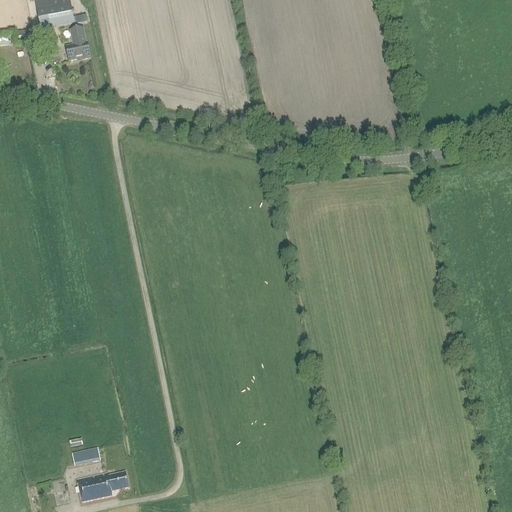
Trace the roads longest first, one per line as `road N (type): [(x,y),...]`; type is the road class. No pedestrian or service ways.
road 1 (unclassified): [(511,138),(373,163),(0,94)]
road 2 (track): [(113,117),(178,475),(155,497),(70,511)]
